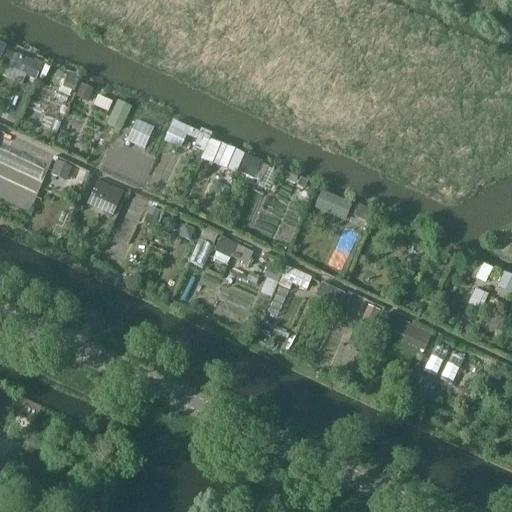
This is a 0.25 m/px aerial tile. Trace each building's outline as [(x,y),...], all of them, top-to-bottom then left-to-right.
[(4,75),(37,82),(42,59),(8,53),(4,75)] [(136,118),(127,140),(146,148),(154,125),(136,118)] [(57,160),(52,173),(69,179),(74,166),(57,160)] [(99,178),(86,204),(113,217),(125,191),(99,178)] [(219,237),(215,252),(250,263),(255,248),(219,237)] [(288,266),(283,278),(307,289),(313,276),(288,266)] [(270,268),(260,290),(272,296),(282,274),(270,268)]
